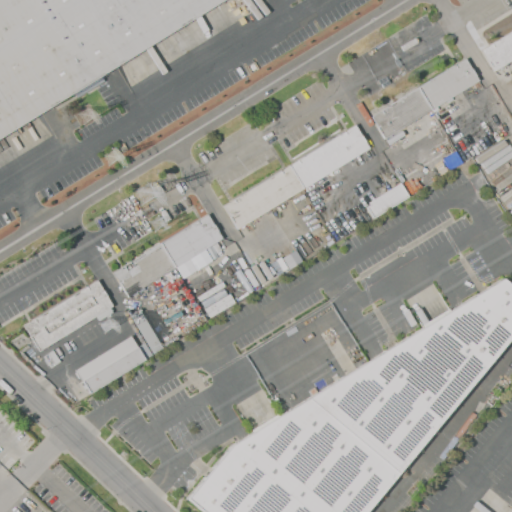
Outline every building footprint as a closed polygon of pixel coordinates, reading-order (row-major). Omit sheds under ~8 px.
[(221,0),(0,136),(0,0),(221,0)] [(480,49),(511,29),(511,58),(493,70),(480,49)] [(370,117),(464,59),(478,81),(383,139),(370,117)] [(222,205),(354,125),(368,148),(236,229),(222,205)] [(400,130),(407,146),(403,148),(395,132),(400,130)] [(399,183),(407,196),(372,218),(364,205),(399,183)] [(292,195),(303,189),(307,195),(296,201),(292,195)] [(111,273),(207,214),(222,238),(126,297),(111,273)] [(22,325),(95,280),(111,306),(38,351),(22,325)] [(363,511),(511,332),(511,290),(499,280),(225,448),(182,501),(195,511),(363,511)] [(140,312),(162,348),(152,354),(130,318),(140,312)] [(74,369),(87,361),(94,372),(143,342),(151,356),(89,395),(74,369)]
